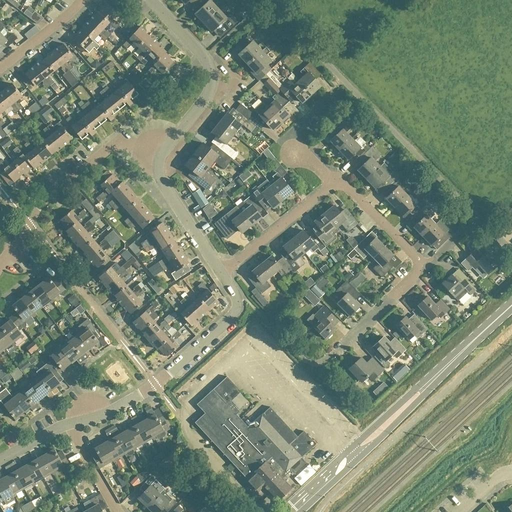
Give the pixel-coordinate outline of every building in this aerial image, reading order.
[(213,1),(212,0),(199,0),(197,2),(203,8),(195,15),(203,24),(219,10),(212,2),(213,1)] [(17,9),(19,6),(14,1),(11,5),(17,9)] [(8,16),(12,10),(5,4),(1,10),(8,16)] [(98,13),(109,24),(116,30),(119,26),(115,22),(114,23),(112,22),(118,15),(107,5),(104,8),(102,7),(97,13),(98,14),(98,13)] [(29,8),(23,15),(29,19),(35,12),(29,8)] [(219,10),(203,24),(212,33),(213,32),(216,29),(223,36),(238,22),(231,14),(228,17),(227,16),(226,17),(219,10)] [(43,19),(35,12),(29,19),(37,25),(43,19)] [(104,30),(109,24),(98,13),(98,14),(95,16),(94,16),(89,21),(108,39),(111,35),(107,31),(106,32),(104,30)] [(108,39),(89,21),(84,27),(85,28),(82,31),(93,41),(99,35),(101,37),(100,38),(104,42),(108,39)] [(138,48),(149,36),(146,34),(146,33),(140,27),(123,46),(126,50),(131,45),(130,44),(131,42),(138,48)] [(6,33),(3,30),(0,32),(0,48),(6,43),(9,47),(17,39),(13,35),(6,41),(3,38),(6,36),(6,33)] [(77,43),(74,47),(82,54),(85,50),(89,54),(94,49),(96,51),(100,47),(93,41),(82,31),(81,30),(75,36),(76,37),(73,40),(77,43)] [(140,63),(158,44),(152,38),(152,39),(149,36),(138,48),(144,54),(142,56),(141,55),(137,59),(140,63)] [(249,38),(233,53),(237,58),(239,56),(248,65),(266,49),(262,45),(258,48),(249,38)] [(155,64),(155,65),(165,54),(166,53),(164,50),(164,49),(158,44),(140,63),(144,66),(148,62),(147,61),(149,59),(155,64)] [(59,47),(53,52),(69,72),(72,69),(69,64),(68,65),(66,63),(73,57),(63,46),(60,48),(59,47)] [(266,49),(248,65),(257,74),(254,77),(259,82),(271,71),(267,66),(271,62),(266,56),(270,53),(266,49)] [(65,75),(69,72),(53,52),(47,57),(48,58),(44,61),(54,73),(61,68),(62,70),(61,70),(65,75)] [(173,64),(174,63),(170,60),(171,59),(165,54),(155,65),(155,64),(147,73),(151,76),(156,72),(154,70),(156,68),(163,75),(168,70),(173,64)] [(41,62),(34,67),(50,87),(54,84),(51,79),(50,80),(48,78),(54,73),(44,61),(41,63),(41,62)] [(111,62),(101,70),(105,74),(115,66),(111,62)] [(173,64),(168,70),(171,73),(177,67),(173,64)] [(315,81),(320,76),(310,64),(300,73),(304,77),(299,82),(311,95),(320,87),(315,81)] [(290,70),(282,74),(279,66),(273,69),(280,83),(293,76),(290,70)] [(46,90),(50,87),(34,67),(28,72),(29,73),(25,76),(35,88),(42,82),(44,84),(43,85),(46,90)] [(63,76),(73,88),(78,83),(69,72),(63,76)] [(131,102),(139,96),(123,75),(118,79),(124,86),(119,91),(125,99),(132,108),(134,106),(131,102)] [(275,97),(280,92),(270,81),(264,85),(275,97)] [(302,104),(311,95),(299,82),(294,87),(290,82),(280,91),(291,103),(297,98),(302,104)] [(9,87),(3,92),(19,112),(23,109),(19,104),(18,105),(16,103),(23,97),(13,86),(10,88),(9,87)] [(132,108),(125,99),(119,91),(113,95),(108,88),(104,91),(112,101),(120,111),(127,105),(130,109),(132,108)] [(51,102),(59,95),(54,89),(46,96),(51,102)] [(100,105),(107,114),(114,123),(116,121),(112,117),(120,111),(112,101),(104,91),(100,94),(105,101),(100,105)] [(15,115),(19,112),(3,92),(0,94),(0,108),(4,113),(10,107),(12,109),(11,110),(15,115)] [(57,111),(67,102),(64,98),(54,106),(57,111)] [(276,102),(268,109),(281,124),(282,123),(283,124),(284,124),(289,119),(290,118),(289,117),(290,116),(276,102)] [(114,123),(107,114),(100,105),(94,110),(89,103),(85,106),(101,126),(108,120),(112,125),(114,123)] [(273,131),(274,130),(275,131),(276,131),(282,126),(282,125),(281,124),(268,109),(262,103),(254,110),(273,131)] [(236,111),(244,118),(248,121),(253,115),(241,105),(236,111)] [(81,120),(88,129),(95,138),(97,136),(93,132),(101,126),(85,106),(81,109),(87,116),(81,120)] [(40,113),(36,116),(44,126),(49,121),(46,116),(42,112),(40,113)] [(248,121),(244,118),(240,123),(228,113),(220,124),(234,135),(242,125),(251,133),(256,127),(248,121)] [(95,138),(88,129),(81,120),(76,125),(70,118),(66,121),(82,141),(90,135),(93,139),(95,138)] [(330,143),(339,152),(352,139),(346,134),(351,129),(343,121),(332,131),(337,136),(330,143)] [(51,125),(46,129),(62,148),(68,143),(68,142),(71,139),(58,124),(53,128),(51,125)] [(221,151),(231,158),(235,153),(226,145),(234,135),(220,124),(211,134),(224,143),(219,149),(221,151)] [(48,138),(43,143),(52,154),(55,152),(56,153),(62,148),(46,129),(43,131),(48,138)] [(356,135),(352,139),(339,152),(348,161),(355,155),(360,160),(362,157),(370,149),(365,144),(361,149),(355,143),(360,139),(356,135)] [(32,140),(28,143),(44,163),(49,158),(49,157),(52,154),(43,143),(37,147),(32,140)] [(32,167),(32,168),(33,169),(37,166),(38,168),(44,163),(28,143),(24,146),(29,153),(24,157),(32,167)] [(195,155),(209,167),(213,162),(224,170),(233,160),(231,158),(221,151),(218,156),(203,144),(195,155)] [(358,171),(367,180),(380,168),(375,163),(377,160),(381,156),(372,147),(370,149),(362,157),(367,163),(358,171)] [(26,173),(32,168),(32,167),(24,157),(17,148),(13,151),(18,158),(13,163),(23,174),(26,172),(26,173)] [(264,152),(270,160),(274,156),(268,149),(264,152)] [(209,167),(195,155),(186,166),(200,177),(196,182),(208,191),(216,181),(205,172),(209,167)] [(3,170),(14,183),(19,178),(19,177),(23,174),(13,163),(7,167),(2,160),(1,159),(0,160),(0,172),(0,173),(3,170)] [(287,173),(275,159),(268,164),(277,174),(272,178),(274,180),(270,184),(283,201),(293,192),(281,178),(287,173)] [(385,181),(389,186),(398,178),(400,176),(395,171),(392,173),(384,164),(380,168),(367,180),(376,190),(385,181)] [(405,171),(400,176),(398,178),(389,186),(384,191),(389,196),(385,200),(394,209),(407,197),(402,191),(406,186),(402,182),(410,175),(405,171)] [(103,193),(98,197),(102,201),(110,193),(111,193),(121,184),(121,183),(116,178),(115,179),(112,176),(100,186),(106,192),(104,194),(103,193)] [(266,180),(251,192),(253,195),(262,207),(267,212),(272,208),(273,209),(273,208),(275,210),(282,205),(280,203),(283,201),(270,184),(266,180)] [(122,183),(121,183),(121,184),(111,193),(116,199),(114,201),(113,200),(108,204),(112,208),(131,191),(126,185),(125,186),(122,183)] [(126,211),(138,201),(135,198),(136,197),(131,191),(112,208),(115,211),(119,207),(118,206),(120,204),(126,211)] [(192,195),(201,209),(206,205),(197,192),(192,195)] [(407,197),(394,209),(404,219),(409,213),(414,218),(426,206),(417,198),(412,192),(407,197)] [(257,211),(262,207),(253,195),(237,208),(252,226),(262,218),(257,211)] [(128,226),(147,209),(142,203),(141,204),(138,201),(126,211),(132,217),(130,219),(129,218),(124,222),(128,226)] [(434,215),(426,206),(414,218),(419,223),(413,229),(422,238),(435,225),(430,220),(434,215)] [(221,220),(231,232),(237,227),(242,233),(252,226),(237,208),(236,207),(221,220)] [(334,207),(325,215),(336,229),(340,225),(347,234),(359,225),(348,212),(342,217),(334,207)] [(152,215),(147,209),(128,226),(131,229),(135,225),(134,224),(136,223),(142,229),(154,219),(151,216),(152,215)] [(71,211),(60,221),(63,225),(62,225),(67,231),(77,222),(77,223),(86,215),(83,211),(78,215),(79,216),(77,218),(71,211)] [(315,223),(316,225),(310,229),(317,237),(326,248),(336,240),(333,236),(338,232),(336,229),(325,215),(315,223)] [(67,237),(72,242),(92,225),(88,221),(83,225),(84,226),(82,228),(77,223),(77,222),(67,231),(66,232),(69,235),(67,237)] [(435,225),(422,238),(431,247),(432,246),(436,251),(442,245),(453,235),(439,221),(435,225)] [(153,238),(141,245),(144,249),(148,247),(170,233),(165,226),(164,227),(162,223),(149,232),(153,238)] [(92,225),(72,242),(78,248),(79,248),(81,251),(93,240),(87,234),(90,232),(90,233),(95,229),(92,225)] [(293,240),(305,254),(310,250),(310,251),(312,253),(317,249),(320,253),(326,248),(317,237),(311,241),(303,232),(293,240)] [(162,252),(175,244),(173,240),(174,239),(170,233),(148,247),(151,251),(156,248),(155,247),(158,245),(162,252)] [(305,265),(300,258),(305,254),(293,240),(292,241),(291,239),(283,245),(285,247),(283,248),(291,258),(285,262),(292,271),(295,273),(305,265)] [(93,240),(81,251),(84,254),(83,254),(88,260),(107,243),(104,240),(99,244),(100,245),(98,246),(93,240)] [(373,259),(384,249),(375,240),(370,246),(364,240),(353,250),(363,260),(368,254),(373,259)] [(107,243),(88,260),(93,266),(94,265),(97,269),(109,259),(103,252),(105,250),(106,251),(111,247),(107,243)] [(161,267),(183,253),(178,246),(177,247),(175,244),(162,252),(167,259),(164,261),(164,260),(158,263),(161,267)] [(423,257),(429,262),(438,253),(432,248),(423,257)] [(393,257),(384,249),(373,259),(378,264),(373,270),(382,279),(392,269),(387,263),(393,257)] [(474,253),(465,261),(472,268),(474,271),(479,267),(486,275),(487,276),(498,265),(487,253),(482,257),(476,251),(474,253)] [(186,265),(188,264),(185,260),(187,259),(183,253),(161,267),(163,271),(169,268),(168,267),(171,265),(175,272),(170,275),(174,282),(190,272),(186,265)] [(272,257),(262,265),(272,277),(277,272),(282,279),(292,271),(285,262),(282,258),(277,263),(272,257)] [(119,269),(115,264),(99,278),(101,281),(100,282),(106,289),(125,272),(136,262),(132,258),(119,269)] [(252,273),(254,275),(248,280),(261,296),(271,288),(266,281),(272,277),(262,265),(252,273)] [(125,272),(106,289),(110,294),(111,293),(114,297),(126,287),(120,280),(122,278),(123,279),(128,275),(125,272)] [(311,287),(317,293),(329,281),(323,275),(311,287)] [(441,285),(454,299),(458,302),(467,294),(470,297),(475,292),(464,281),(460,285),(451,276),(441,285)] [(46,282),(40,287),(53,303),(54,302),(53,300),(61,294),(63,297),(67,294),(58,281),(53,285),(48,277),(44,280),(46,282)] [(349,317),(359,308),(349,297),(355,292),(346,283),(336,293),(342,300),(337,305),(349,317)] [(198,299),(208,310),(211,308),(212,309),(218,303),(201,284),(197,287),(201,292),(202,291),(204,293),(198,299)] [(126,287),(114,297),(117,299),(116,300),(121,306),(140,290),(137,285),(132,289),(133,290),(131,292),(126,287)] [(33,289),(29,292),(42,309),(50,303),(51,304),(53,303),(40,287),(34,291),(33,289)] [(170,299),(179,293),(176,289),(167,295),(170,299)] [(140,290),(121,306),(125,312),(126,311),(130,315),(141,305),(136,298),(138,296),(139,297),(143,293),(140,290)] [(147,304),(153,296),(147,291),(141,299),(147,304)] [(22,300),(35,317),(37,316),(35,314),(42,309),(29,292),(26,294),(28,296),(22,300)] [(187,297),(183,300),(200,319),(205,314),(204,314),(208,310),(198,299),(191,304),(190,302),(191,301),(187,297)] [(440,318),(448,310),(439,301),(435,305),(427,297),(418,306),(431,320),(436,315),(440,318)] [(17,314),(13,317),(23,330),(26,327),(26,325),(24,322),(32,316),(33,319),(35,317),(22,300),(16,305),(15,303),(11,306),(17,314)] [(179,314),(190,326),(193,324),(194,325),(200,319),(183,300),(179,303),(183,308),(184,307),(186,309),(179,314)] [(7,305),(2,307),(6,317),(11,315),(7,305)] [(151,307),(132,323),(137,330),(138,329),(141,332),(153,322),(147,316),(149,314),(150,315),(155,311),(151,307)] [(312,316),(306,321),(314,329),(325,340),(327,339),(327,340),(332,336),(331,335),(336,330),(333,328),(339,322),(336,320),(324,308),(314,318),(312,316)] [(3,324),(0,327),(13,344),(20,338),(22,340),(24,338),(20,333),(23,330),(13,317),(9,320),(10,322),(5,326),(3,324)] [(395,327),(412,344),(427,330),(418,321),(413,327),(404,318),(395,327)] [(88,320),(74,331),(76,333),(89,349),(95,345),(96,347),(100,344),(98,342),(92,334),(96,330),(91,324),(88,320)] [(153,322),(141,332),(144,335),(143,336),(148,342),(167,325),(164,322),(159,326),(160,327),(158,328),(153,322)] [(171,338),(166,332),(170,329),(167,325),(148,342),(153,348),(154,347),(157,351),(158,350),(158,349),(168,340),(171,338)] [(0,345),(6,353),(7,352),(6,350),(13,344),(0,327),(0,326),(0,345)] [(92,334),(98,342),(102,339),(96,330),(92,334)] [(76,336),(68,342),(86,364),(91,361),(85,354),(90,351),(89,349),(76,333),(74,334),(76,336)] [(175,340),(180,336),(177,333),(171,338),(168,340),(158,349),(158,350),(163,356),(164,355),(167,358),(178,348),(172,341),(174,339),(175,340)] [(384,338),(372,349),(377,354),(374,358),(385,369),(389,365),(386,361),(392,355),(396,359),(405,351),(396,342),(394,340),(389,344),(384,338)] [(69,362),(71,364),(72,365),(76,361),(81,368),(86,364),(68,342),(67,340),(65,341),(59,345),(60,345),(58,347),(69,362)] [(35,343),(28,350),(35,357),(42,351),(35,343)] [(71,364),(69,362),(58,347),(56,348),(58,350),(50,357),(55,363),(51,366),(59,376),(61,374),(60,373),(62,371),(63,373),(63,372),(65,374),(68,372),(65,368),(71,364)] [(371,382),(382,371),(371,359),(365,364),(360,359),(349,370),(361,383),(367,378),(371,382)] [(61,395),(56,388),(60,385),(57,380),(60,377),(59,376),(51,366),(49,363),(36,373),(39,377),(56,398),(61,395)] [(16,370),(12,373),(16,379),(20,376),(16,370)] [(51,402),(56,398),(39,377),(30,384),(40,398),(42,400),(46,396),(51,402)] [(258,492),(263,487),(277,502),(291,490),(282,480),(291,472),(294,475),(305,464),(300,459),(309,452),(312,448),(311,447),(309,445),(312,442),(303,433),(297,438),(270,408),(248,429),(236,416),(239,413),(229,402),(240,392),(227,378),(197,406),(205,414),(195,424),(258,492)] [(42,400),(40,398),(30,384),(21,391),(35,408),(38,405),(36,404),(42,400)] [(18,418),(24,413),(23,412),(11,396),(6,390),(0,394),(0,403),(1,403),(16,423),(20,420),(18,418)] [(31,410),(35,408),(21,391),(14,397),(12,395),(11,396),(23,412),(24,413),(30,409),(31,410)] [(243,405),(247,398),(240,395),(236,402),(243,405)] [(144,421),(155,441),(157,440),(160,441),(165,438),(166,435),(164,433),(169,430),(158,410),(154,413),(150,407),(144,410),(149,419),(144,421)] [(153,442),(155,441),(144,421),(140,424),(137,420),(132,423),(144,444),(152,439),(153,442)] [(144,444),(132,423),(127,426),(129,430),(125,432),(135,452),(137,451),(136,449),(144,444)] [(133,453),(135,452),(125,432),(119,435),(115,427),(110,430),(124,455),(125,458),(127,456),(129,457),(133,455),(133,453)] [(105,444),(115,463),(117,462),(116,460),(124,455),(110,430),(104,433),(109,441),(105,444)] [(114,464),(115,463),(105,444),(100,447),(97,442),(92,446),(93,448),(88,451),(99,470),(112,462),(114,464)] [(169,448),(171,453),(173,455),(181,450),(178,443),(169,448)] [(44,456),(54,475),(56,474),(55,472),(68,464),(62,452),(57,455),(53,449),(49,451),(50,453),(44,456)] [(32,460),(43,478),(51,474),(52,476),(54,475),(44,456),(37,460),(36,458),(32,460)] [(24,468),(34,486),(36,485),(35,483),(43,478),(32,460),(29,462),(30,464),(24,468)] [(11,469),(23,490),(31,485),(33,487),(34,486),(24,468),(19,470),(16,465),(11,469)] [(226,469),(231,473),(235,469),(231,465),(226,469)] [(4,479),(15,498),(16,497),(15,494),(23,490),(11,469),(6,471),(9,476),(4,479)] [(143,494),(138,500),(147,509),(160,495),(163,492),(165,490),(160,485),(152,478),(140,490),(143,494)] [(0,502),(3,501),(5,506),(14,501),(13,499),(15,498),(4,479),(0,481),(0,502)] [(160,495),(147,509),(150,511),(160,511),(163,510),(165,511),(168,511),(176,504),(172,500),(163,492),(160,495)] [(36,508),(43,502),(38,496),(31,501),(36,508)] [(100,496),(83,505),(86,511),(101,511),(108,509),(100,496)]
